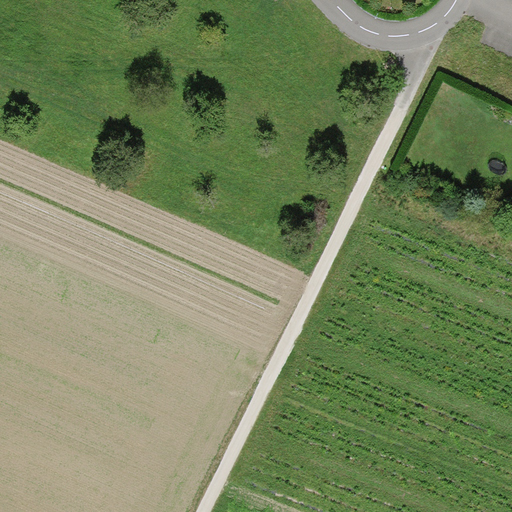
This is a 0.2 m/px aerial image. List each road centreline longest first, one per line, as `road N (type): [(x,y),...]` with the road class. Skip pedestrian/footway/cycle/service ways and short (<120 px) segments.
road 1 (track): [(200,511),(407,85),(414,35)]
road 2 (residential): [(450,0),(439,20),(414,35),(380,38),(326,0)]
